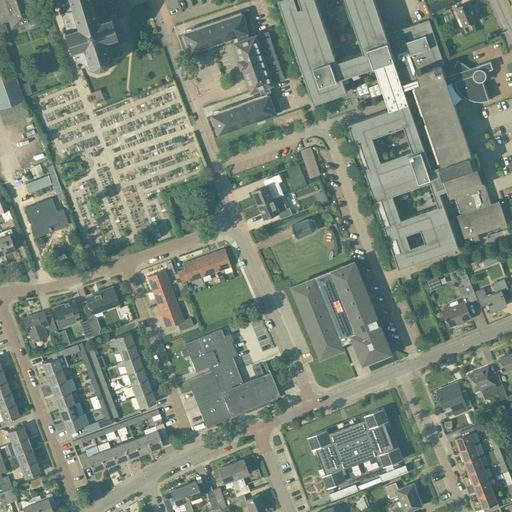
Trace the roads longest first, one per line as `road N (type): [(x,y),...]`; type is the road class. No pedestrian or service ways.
road 1 (residential): [(154,0),(229,210),(226,226)]
road 2 (residential): [(77,511),(0,296)]
road 3 (residential): [(124,264),(195,452)]
road 4 (residential): [(226,226),(239,237),(311,406)]
road 5 (residential): [(463,511),(400,370)]
road 6 (residential): [(0,292),(48,288),(124,264)]
road 7 (unclassified): [(400,370),(511,324)]
